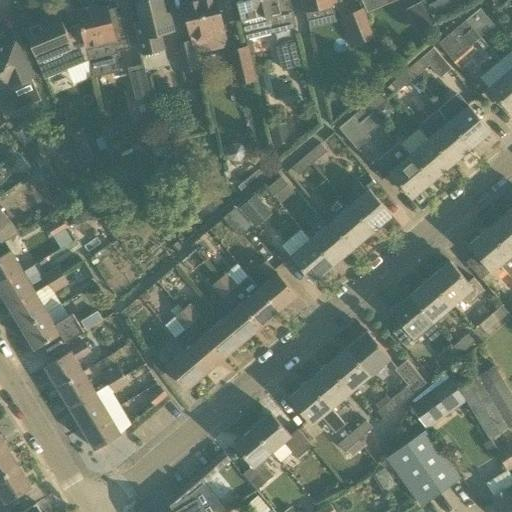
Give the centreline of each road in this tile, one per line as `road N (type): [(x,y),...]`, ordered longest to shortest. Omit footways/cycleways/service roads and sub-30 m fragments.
road 1 (residential): [(98,501),(511,155)]
road 2 (residential): [(98,501),(0,338)]
